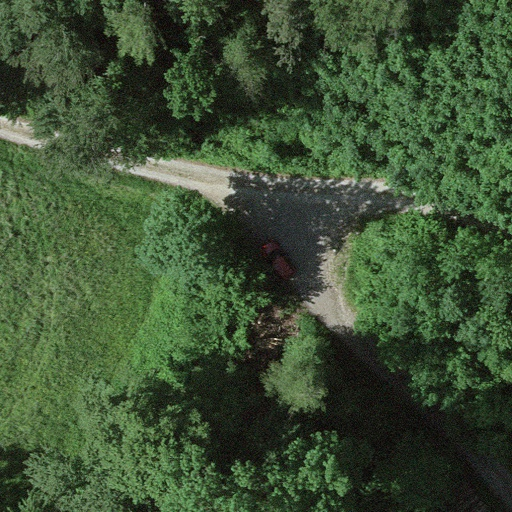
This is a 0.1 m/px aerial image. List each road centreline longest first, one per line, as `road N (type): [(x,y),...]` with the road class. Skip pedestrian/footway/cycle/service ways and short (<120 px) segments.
road 1 (track): [(283,207),(308,278),(511,489)]
road 2 (track): [(283,207),(0,114)]
road 3 (track): [(283,207),(349,184),(394,184),(511,218)]
